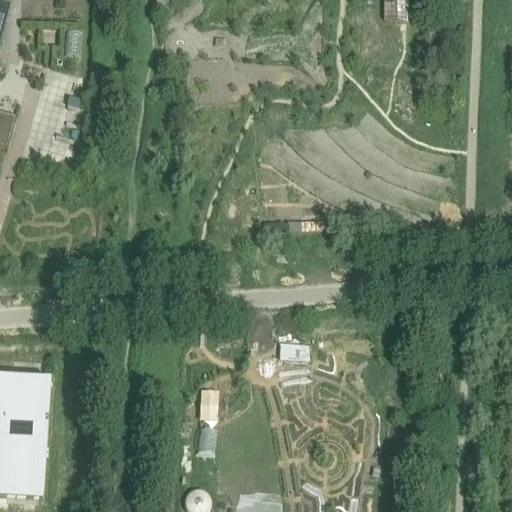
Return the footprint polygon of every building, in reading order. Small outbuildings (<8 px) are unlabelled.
[(409,26),(409,0),(385,1),(385,26),(409,26)] [(0,44),(10,10),(0,6),(0,44)] [(0,116),(0,149),(7,152),(15,121),(0,116)] [(301,227),(302,237),(325,236),(325,226),(301,227)] [(290,227),(266,228),(266,238),(290,237),(290,227)] [(286,365),(306,366),(307,350),(287,349),(286,365)] [(49,382),(0,378),(0,499),(43,502),(49,382)]
